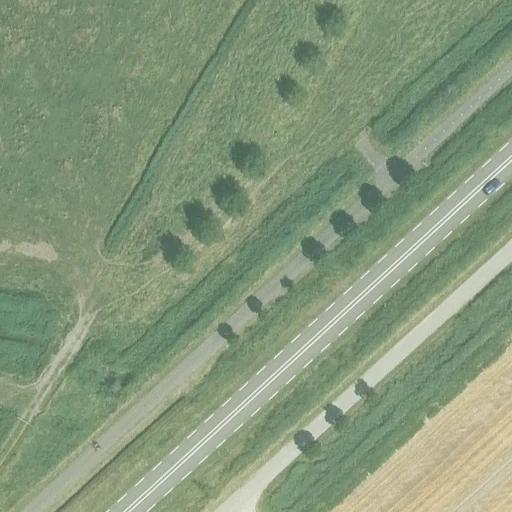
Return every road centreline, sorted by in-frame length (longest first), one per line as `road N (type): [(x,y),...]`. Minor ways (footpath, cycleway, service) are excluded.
road 1 (track): [(0,455),(261,0)]
road 2 (secondary): [(138,511),(511,166)]
road 3 (unclassified): [(35,511),(396,177)]
road 4 (unclassified): [(225,511),(511,249)]
